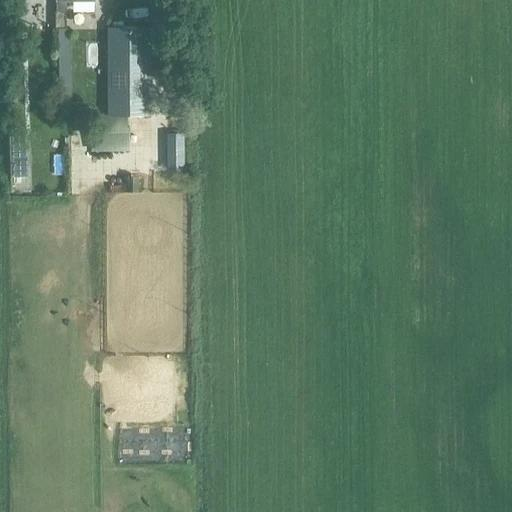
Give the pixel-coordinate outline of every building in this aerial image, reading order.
[(55,10),(55,27),(67,27),(66,10),(55,10)] [(108,71),(151,71),(151,28),(108,28),(108,71)] [(108,71),(108,114),(108,115),(127,115),(151,115),(151,71),(108,71)] [(91,151),(130,151),(129,126),(127,126),(127,115),(108,115),(108,114),(91,114),(91,151)] [(14,176),(27,175),(26,136),(12,136),(14,176)]
